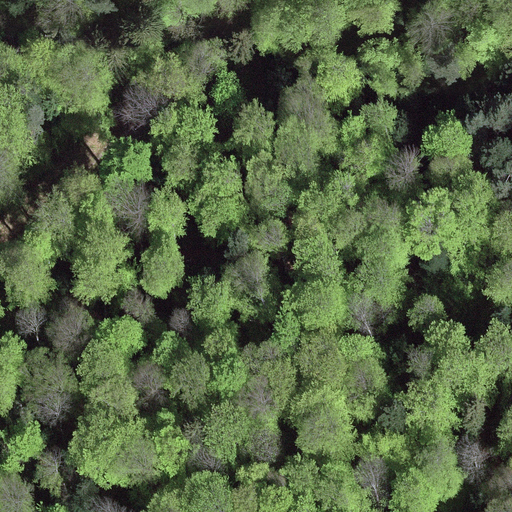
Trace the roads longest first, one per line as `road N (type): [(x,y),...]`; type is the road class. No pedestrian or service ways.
road 1 (track): [(238,0),(167,99),(0,260)]
road 2 (track): [(146,118),(227,83),(299,0)]
